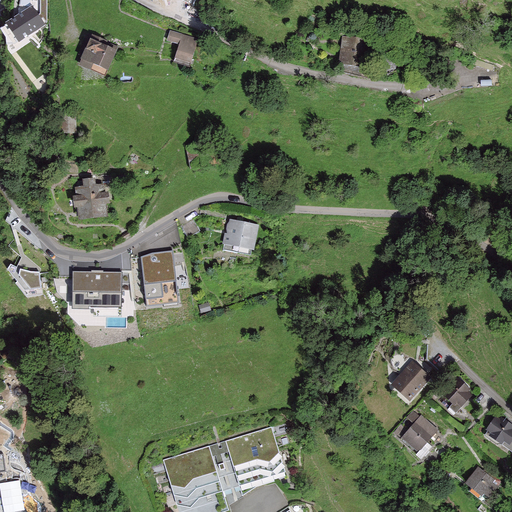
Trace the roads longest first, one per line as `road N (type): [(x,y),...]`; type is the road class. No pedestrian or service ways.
road 1 (residential): [(0,180),(54,247),(79,255),(112,252),(191,206),(227,197),(291,209),(422,214),(454,222),(511,263)]
road 2 (residential): [(139,0),(255,55),(344,80),(433,85),(489,77)]
